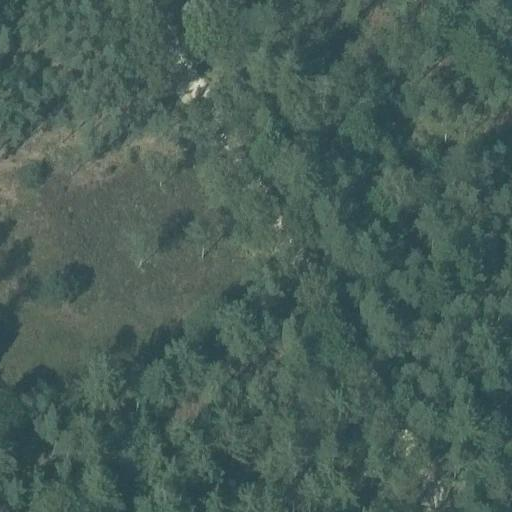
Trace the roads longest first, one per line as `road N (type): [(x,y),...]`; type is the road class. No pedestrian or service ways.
road 1 (track): [(447,511),(138,0)]
road 2 (track): [(510,0),(248,202)]
